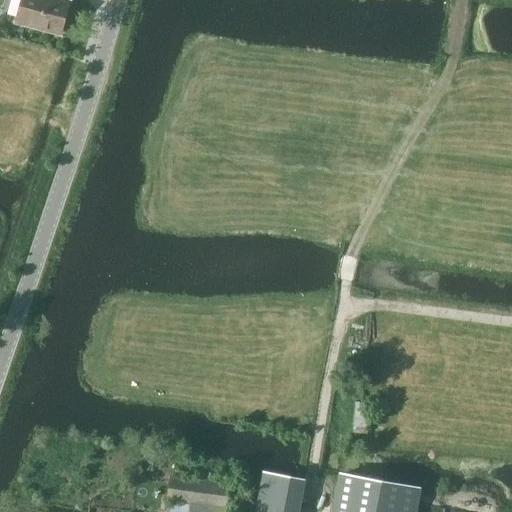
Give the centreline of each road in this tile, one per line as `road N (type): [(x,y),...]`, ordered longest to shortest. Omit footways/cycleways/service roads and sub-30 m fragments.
road 1 (track): [(308,511),(350,254),(440,87),(461,0)]
road 2 (unclassified): [(0,371),(119,0)]
road 3 (track): [(338,298),(511,321)]
